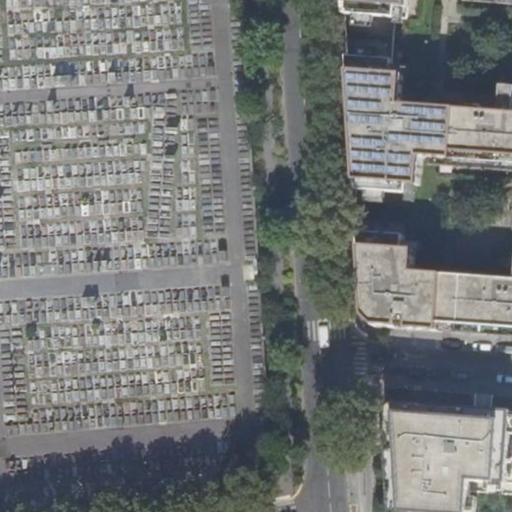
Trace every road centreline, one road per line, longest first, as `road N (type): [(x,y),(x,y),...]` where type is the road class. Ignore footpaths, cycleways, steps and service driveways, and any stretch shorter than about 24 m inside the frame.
road 1 (secondary): [(301,0),(327,359)]
road 2 (residential): [(511,369),(327,359)]
road 3 (secondary): [(327,359),(336,505)]
